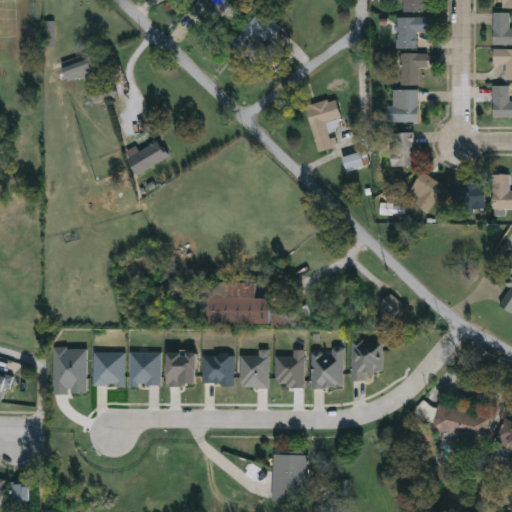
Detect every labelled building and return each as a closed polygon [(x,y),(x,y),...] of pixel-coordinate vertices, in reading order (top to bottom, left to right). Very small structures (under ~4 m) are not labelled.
[(226,0),(236,9),(215,32),(189,9),(196,0),(226,0)] [(402,0),(424,0),(424,11),(402,11),(402,0)] [(511,9),(511,0),(502,0),(502,9),(511,9)] [(231,45),(257,10),(279,26),(268,41),(275,46),(259,67),(231,45)] [(511,44),(492,44),(492,12),(509,12),(509,27),(511,27),(511,44)] [(415,47),(396,47),(396,16),(427,16),(427,31),(415,31),(415,47)] [(511,79),(503,79),(503,63),(492,63),(492,48),(511,48),(511,79)] [(417,67),(417,85),(398,85),(398,53),(427,53),(427,67),(417,67)] [(94,73),(64,79),(60,60),(91,54),(94,73)] [(511,101),(511,117),(492,117),(491,85),(508,85),(509,101),(511,101)] [(417,122),(386,122),(386,104),(400,104),(399,89),(417,89),(417,122)] [(304,106),(333,97),(340,118),(331,121),(333,128),(326,130),(331,147),(317,151),(304,106)] [(413,165),(388,165),(388,132),(413,132),(413,165)] [(125,158),(157,140),(167,156),(135,175),(125,158)] [(363,165),(345,170),(341,157),(359,152),(363,165)] [(429,213),(414,203),(418,197),(408,191),(421,171),(446,187),(429,213)] [(511,209),(493,209),(492,173),(509,173),(509,191),(511,190),(511,209)] [(452,208),(452,185),(484,185),(484,208),(452,208)] [(497,304),(500,298),(511,277),(499,270),(509,253),(511,254),(511,310),(511,312),(497,304)] [(269,322),(203,321),(204,280),(254,281),(254,297),(270,297),(269,322)] [(401,304),(392,314),(380,304),(389,294),(401,304)] [(350,377),(350,338),(380,338),(380,377),(350,377)] [(342,387),(310,386),(311,348),(342,349),(342,387)] [(4,388),(1,399),(0,398),(0,374),(12,378),(9,389),(4,388)] [(436,403),(488,416),(482,442),(430,429),(436,403)] [(511,462),(509,461),(511,452),(493,445),(502,417),(511,420),(511,462)] [(271,500),(271,454),(306,454),(306,500),(271,500)] [(29,509),(12,509),(12,483),(29,483),(29,509)]
